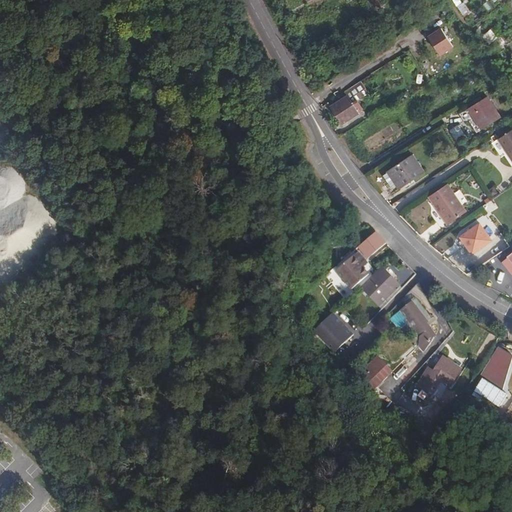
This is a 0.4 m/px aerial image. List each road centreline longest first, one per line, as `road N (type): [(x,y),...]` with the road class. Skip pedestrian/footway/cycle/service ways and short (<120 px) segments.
road 1 (secondary): [(511,316),(447,277),(394,226)]
road 2 (secondary): [(310,111),(335,174),(394,226)]
road 3 (secondary): [(394,226),(310,111)]
road 4 (unknown): [(428,261),(423,287),(439,343),(404,385)]
road 5 (secondary): [(310,111),(248,0)]
